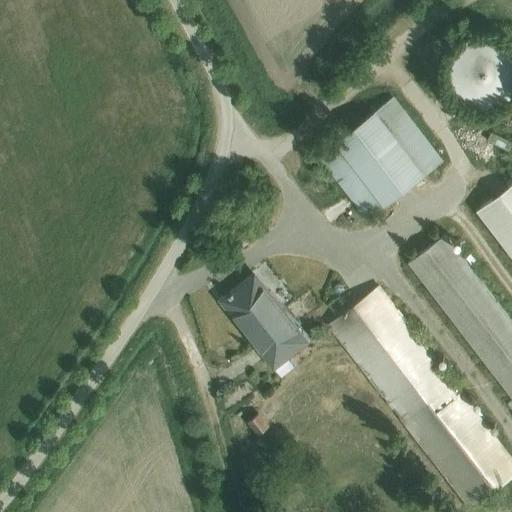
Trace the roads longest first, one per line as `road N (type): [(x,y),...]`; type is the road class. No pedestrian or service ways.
road 1 (unclassified): [(183,0),(229,105),(227,157),(155,294),(22,491),(0,511)]
road 2 (track): [(235,511),(184,355),(155,294)]
